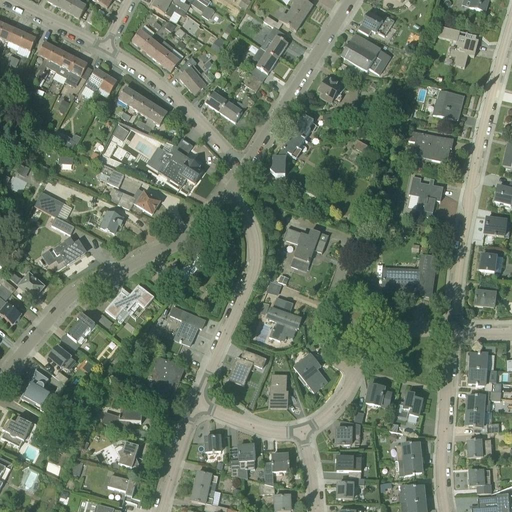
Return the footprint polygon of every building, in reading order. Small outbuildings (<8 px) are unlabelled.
[(57,9),(62,0),(48,0),(46,3),(57,9)] [(68,15),(76,2),(72,0),(62,0),(57,9),(68,15)] [(107,10),(113,0),(96,0),(95,3),(107,10)] [(184,18),(187,14),(162,0),(157,0),(152,9),(171,19),(174,13),(181,17),(184,18)] [(162,0),(187,14),(190,8),(185,4),(184,5),(180,3),(181,0),(162,0)] [(207,8),(195,1),(195,0),(192,0),(190,5),(203,13),(201,17),(209,22),(214,13),(207,8)] [(195,1),(207,8),(211,3),(206,0),(195,0),(195,1)] [(246,0),(243,0),(238,7),(245,12),(251,3),(246,0)] [(292,0),(290,4),(294,6),(290,12),(304,21),(312,8),(299,0),(292,0)] [(489,0),(472,0),(469,9),(485,14),(489,0)] [(76,2),(68,15),(79,21),(86,8),(76,2)] [(98,16),(92,12),(86,23),(92,26),(98,16)] [(296,33),(304,21),(290,12),(286,17),(283,15),(277,24),(267,17),(264,23),(274,29),(278,32),(283,25),(296,33)] [(383,24),(376,20),(368,14),(361,26),(358,31),(368,38),(371,33),(375,36),(377,34),(384,39),(394,23),(386,19),(383,24)] [(169,24),(168,25),(165,30),(171,34),(176,28),(169,24)] [(8,44),(14,31),(3,26),(0,33),(0,40),(8,44)] [(460,33),(450,31),(440,28),(438,39),(453,43),(448,59),(456,60),(454,68),(464,70),(468,58),(474,59),(478,42),(459,37),(460,33)] [(267,40),(273,44),(266,54),(277,61),(288,46),(284,43),(287,38),(278,32),(274,29),(267,40)] [(19,49),(25,36),(14,31),(8,44),(7,47),(18,52),(19,49)] [(179,31),(175,36),(181,41),(185,35),(179,31)] [(142,52),(151,40),(150,39),(141,32),(141,33),(132,44),(142,52)] [(25,36),(19,49),(30,54),(36,41),(25,36)] [(391,59),(380,53),(354,36),(341,57),(344,59),(344,60),(345,61),(345,60),(367,74),(369,71),(379,77),(391,59)] [(225,42),(223,41),(219,39),(218,42),(216,41),(211,49),(219,55),(225,46),(224,45),(225,42)] [(161,48),(160,47),(151,40),(142,52),(151,59),(161,48)] [(185,46),(180,42),(177,46),(182,50),(185,46)] [(161,67),(170,55),(173,51),(164,43),(160,47),(161,48),(151,59),(161,67)] [(45,45),(38,57),(49,63),(55,50),(45,45)] [(57,74),(66,56),(55,50),(49,63),(48,64),(46,68),(57,74)] [(277,61),(266,54),(259,50),(250,65),(256,69),(262,73),(261,75),(251,68),(247,74),(250,76),(249,78),(261,86),(277,61)] [(170,55),(161,67),(171,75),(180,63),(170,55)] [(67,80),(77,61),(66,56),(57,74),(56,75),(67,80)] [(201,77),(201,76),(193,68),(196,65),(191,60),(179,72),(183,76),(179,80),(187,89),(201,77)] [(80,79),(81,79),(88,67),(77,61),(67,80),(65,85),(69,87),(72,81),(77,84),(80,79)] [(207,71),(213,66),(209,63),(204,68),(207,71)] [(216,70),(213,66),(207,71),(211,75),(216,70)] [(45,70),(41,67),(36,78),(40,80),(43,73),(45,70)] [(99,90),(107,78),(96,71),(81,96),(92,102),(99,90)] [(195,98),(211,84),(203,75),(201,76),(201,77),(187,89),(195,98)] [(107,78),(99,90),(109,97),(117,84),(107,78)] [(256,94),(261,86),(249,78),(244,86),(256,94)] [(342,90),(335,85),(327,80),(318,94),(328,100),(326,103),(331,106),(334,103),(338,106),(345,96),(340,93),(342,90)] [(222,81),(218,87),(223,90),(227,84),(222,81)] [(128,108),(136,96),(126,90),(118,102),(128,108)] [(31,99),(38,103),(40,103),(42,98),(34,93),(31,99)] [(220,115),(228,103),(212,93),(205,105),(220,115)] [(464,98),(439,93),(437,101),(436,101),(432,117),(453,122),(455,113),(460,115),(464,98)] [(139,115),(146,103),(136,96),(128,108),(139,115)] [(228,103),(220,115),(235,125),(251,101),(246,98),(241,105),(237,103),(234,108),(228,103)] [(64,115),(68,104),(63,102),(58,112),(64,115)] [(100,114),(105,106),(98,102),(94,110),(100,114)] [(149,121),(157,109),(146,103),(139,115),(148,121),(149,121)] [(157,109),(149,121),(160,128),(167,116),(157,109)] [(121,119),(124,115),(118,111),(115,115),(121,119)] [(124,115),(121,119),(128,123),(130,119),(124,115)] [(292,135),(304,142),(310,133),(312,134),(317,128),(312,125),(313,124),(305,119),(304,121),(302,119),(292,135)] [(146,126),(145,126),(139,122),(136,127),(143,131),(146,126)] [(128,133),(118,127),(116,132),(125,139),(128,133)] [(50,141),(53,133),(43,129),(40,137),(50,141)] [(453,142),(410,133),(408,143),(415,144),(412,158),(447,165),(449,158),(446,157),(447,151),(451,152),(453,142)] [(66,139),(66,138),(59,134),(55,143),(62,146),(66,139)] [(298,151),(304,142),(292,135),(279,157),(279,160),(273,159),(272,170),(270,173),(275,179),(285,179),(286,160),(288,156),(296,161),(301,153),(298,151)] [(76,144),(66,139),(62,146),(72,151),(76,144)] [(158,174),(181,189),(187,181),(195,186),(203,174),(198,171),(200,169),(185,160),(193,148),(182,141),(177,149),(173,147),(168,155),(166,153),(159,164),(163,166),(158,174)] [(368,148),(358,142),(354,147),(364,154),(368,148)] [(511,147),(508,146),(502,169),(511,171),(511,167),(511,166),(511,147)] [(96,162),(99,156),(93,154),(90,159),(96,162)] [(52,172),(43,168),(41,173),(50,177),(52,172)] [(118,190),(124,176),(113,172),(112,173),(102,169),(98,180),(107,184),(107,185),(118,190)] [(443,190),(433,188),(420,185),(421,180),(413,178),(409,197),(418,199),(415,211),(422,213),(421,218),(431,220),(435,203),(440,204),(443,190)] [(511,185),(509,191),(498,188),(494,203),(511,207),(511,203),(511,185)] [(143,195),(138,192),(133,199),(112,190),(108,198),(119,203),(117,207),(129,212),(133,205),(152,217),(159,205),(143,194),(143,195)] [(64,224),(65,224),(72,210),(42,195),(35,209),(56,220),(64,224)] [(124,221),(107,213),(100,230),(114,236),(118,227),(121,228),(124,221)] [(74,228),(65,224),(64,224),(56,220),(51,228),(70,237),(74,228)] [(507,223),(496,222),(486,220),(484,236),(505,239),(505,238),(510,239),(511,231),(506,230),(507,223)] [(308,239),(302,237),(302,235),(287,230),(283,242),(284,242),(284,241),(299,246),(291,268),(306,273),(314,252),(321,254),(321,255),(322,256),(326,244),(328,238),(310,231),(308,239)] [(70,241),(69,240),(64,244),(64,245),(53,253),(57,259),(61,257),(67,266),(85,255),(77,243),(77,242),(75,244),(73,240),(70,241)] [(420,247),(412,246),(411,253),(419,254),(420,247)] [(177,278),(171,273),(165,279),(178,292),(189,279),(197,271),(200,274),(208,263),(196,255),(189,265),(181,274),(177,278)] [(426,258),(420,257),(418,272),(384,270),(383,293),(409,294),(416,295),(415,297),(430,299),(436,260),(426,258)] [(497,259),(491,258),(481,257),(479,272),(495,275),(495,274),(498,274),(499,262),(497,261),(497,259)] [(43,289),(28,276),(22,283),(13,275),(10,279),(18,287),(26,294),(33,301),(43,289)] [(0,283),(1,284),(11,294),(15,289),(0,276),(0,283)] [(286,287),(288,284),(289,280),(280,277),(277,284),(286,287)] [(0,298),(4,302),(11,294),(1,284),(0,285),(0,298)] [(477,286),(474,308),(493,311),(496,288),(477,286)] [(127,315),(136,305),(139,308),(144,312),(154,301),(146,294),(138,287),(128,299),(122,293),(105,313),(113,319),(115,322),(124,312),(127,315)] [(21,317),(13,311),(7,306),(8,305),(0,298),(0,316),(5,321),(12,327),(21,317)] [(271,310),(267,320),(267,322),(268,321),(277,324),(274,331),(272,330),(269,339),(280,343),(286,327),(296,331),(295,332),(296,332),(300,321),(300,320),(299,321),(289,318),(293,306),(284,302),(280,315),(271,311),(271,310)] [(200,334),(205,323),(173,309),(169,319),(181,325),(173,342),(190,349),(197,332),(200,334)] [(77,321),(79,323),(67,337),(76,345),(88,331),(90,333),(95,327),(82,316),(77,321)] [(149,346),(152,340),(145,336),(141,342),(149,346)] [(71,361),(65,355),(57,349),(48,359),(56,366),(62,371),(63,371),(63,370),(68,365),(71,361)] [(229,380),(242,386),(251,366),(262,371),(266,362),(244,353),(240,361),(237,359),(236,360),(237,360),(229,380)] [(469,371),(486,373),(487,357),(478,356),(478,357),(470,357),(469,371)] [(301,377),(314,394),(326,384),(313,367),(306,359),(293,369),(300,378),(301,377)] [(184,371),(158,360),(149,380),(154,382),(150,391),(166,399),(176,378),(180,380),(184,371)] [(48,381),(44,378),(36,372),(36,371),(35,375),(33,378),(32,382),(21,400),(46,415),(56,398),(44,390),(44,388),(44,387),(43,386),(48,381)] [(486,373),(469,371),(468,386),(476,387),(475,388),(484,388),(484,393),(501,394),(501,385),(485,384),(485,381),(486,373)] [(285,395),(286,377),(271,377),(270,398),(269,398),(269,400),(269,410),(287,411),(287,395),(285,395)] [(388,410),(389,405),(391,395),(383,394),(384,390),(369,387),(365,405),(388,410)] [(500,403),(501,394),(484,393),(484,398),(475,398),(475,399),(467,399),(466,413),(484,414),(484,413),(485,406),(488,404),(488,403),(500,403)] [(408,421),(409,417),(418,419),(422,402),(413,400),(414,397),(407,395),(405,404),(399,403),(396,418),(408,421)] [(143,413),(121,410),(120,418),(105,414),(101,425),(127,433),(126,432),(127,424),(141,426),(143,413)] [(484,426),(484,414),(466,413),(465,428),(473,428),(472,434),(484,435),(499,435),(498,427),(498,426),(484,426)] [(353,426),(360,427),(364,416),(356,414),(353,426)] [(26,438),(32,427),(23,423),(24,421),(19,418),(18,420),(15,425),(10,423),(6,427),(3,432),(5,433),(1,440),(10,445),(19,449),(23,443),(24,443),(26,438)] [(389,433),(397,434),(398,427),(391,425),(389,433)] [(352,447),(352,437),(352,431),(337,431),(336,447),(352,447)] [(214,455),(214,454),(221,454),(220,439),(205,440),(206,454),(212,454),(212,455),(214,455)] [(85,452),(89,445),(84,442),(80,449),(85,452)] [(483,451),(482,442),(481,442),(474,442),(474,443),(467,444),(468,461),(483,460),(483,459),(491,459),(491,450),(483,451)] [(139,449),(129,446),(125,445),(123,452),(118,455),(120,460),(119,465),(114,463),(112,469),(118,471),(120,467),(127,469),(128,472),(131,470),(143,474),(147,462),(136,459),(139,449)] [(397,463),(420,461),(419,446),(411,447),(411,446),(396,447),(397,463)] [(238,479),(238,477),(238,472),(254,471),(253,463),(254,463),(254,448),(238,448),(238,462),(231,463),(231,476),(238,479)] [(273,488),(272,474),(289,473),(288,467),(289,467),(289,464),(288,465),(288,456),(272,457),(272,465),(272,466),(263,466),(264,486),(273,488)] [(10,472),(12,466),(5,462),(0,459),(0,492),(2,488),(3,486),(3,485),(2,485),(0,484),(0,483),(0,479),(3,474),(5,470),(10,472)] [(355,460),(347,459),(337,459),(336,473),(348,473),(348,480),(361,481),(361,461),(355,461),(355,460)] [(73,461),(71,467),(70,467),(69,470),(73,472),(72,475),(79,477),(83,464),(73,461)] [(420,461),(397,463),(395,463),(396,473),(398,472),(399,479),(414,477),(414,476),(422,475),(420,461)] [(491,487),(490,487),(485,487),(485,479),(489,479),(489,474),(484,474),(484,473),(469,474),(470,489),(477,488),(477,496),(491,496),(491,487)] [(194,489),(214,493),(218,478),(197,474),(194,489)] [(129,483),(120,480),(111,478),(108,490),(126,495),(125,498),(126,498),(126,497),(131,499),(131,500),(132,500),(136,484),(135,485),(130,483),(130,482),(129,482),(129,483)] [(359,489),(365,489),(365,481),(361,481),(348,480),(344,480),(344,486),(337,486),(337,501),(353,501),(353,500),(356,500),(357,489),(359,489)] [(273,488),(264,486),(259,485),(260,496),(274,495),(274,488),(273,488)] [(407,505),(424,503),(423,489),(415,490),(415,488),(407,489),(407,486),(400,487),(401,495),(398,495),(399,505),(407,504),(407,505)] [(211,506),(214,493),(194,489),(191,503),(211,507),(212,506),(211,506)] [(67,499),(69,494),(62,492),(60,499),(65,500),(67,499)] [(471,511),(508,511),(508,496),(496,497),(496,499),(477,500),(478,510),(471,510),(471,511)] [(122,509),(124,501),(109,497),(106,505),(122,509)] [(290,511),(290,498),(280,498),(273,499),(273,511),(290,511)] [(425,511),(424,503),(407,505),(407,511),(425,511)]
